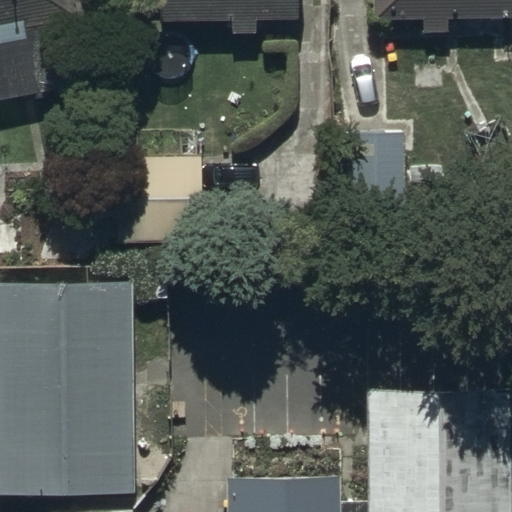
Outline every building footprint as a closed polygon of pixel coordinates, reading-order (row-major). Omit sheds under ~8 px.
[(0,0),(0,102),(91,86),(75,0),(0,0)] [(294,13),(293,0),(160,0),(161,18),(227,15),(228,31),(255,30),(254,15),(294,13)] [(511,0),(368,0),(368,14),(419,13),(420,34),(445,34),(445,15),(511,14),(511,0)] [(403,131),(340,131),(340,212),(403,212),(403,131)] [(114,151),(113,238),(198,239),(199,152),(114,151)] [(0,265),(19,265),(19,215),(0,215),(0,265)] [(0,284),(0,487),(135,486),(133,283),(0,284)] [(504,511),(502,377),(356,379),(358,511),(504,511)] [(334,511),(334,473),(230,474),(229,511),(334,511)]
